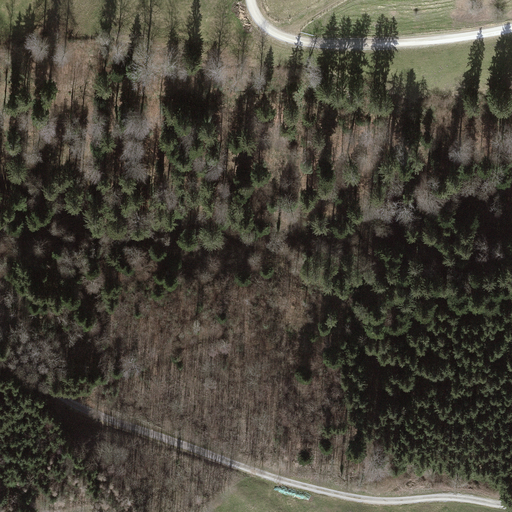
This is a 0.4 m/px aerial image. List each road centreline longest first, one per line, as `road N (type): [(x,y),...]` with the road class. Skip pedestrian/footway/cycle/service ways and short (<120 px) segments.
road 1 (track): [(511,509),(359,502),(247,473),(84,414),(0,360)]
road 2 (unclassified): [(250,0),(257,21),(276,38),(310,45),(386,45),(511,28)]
